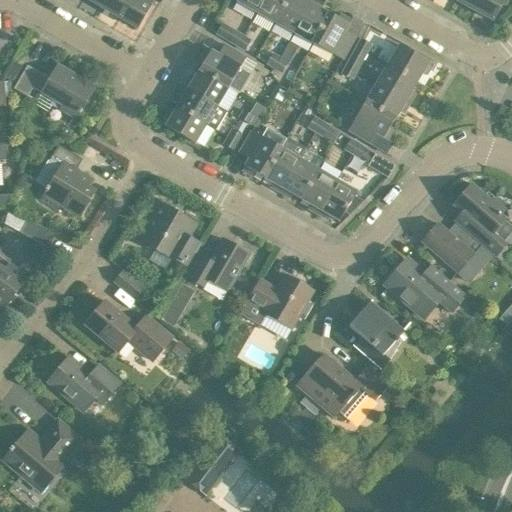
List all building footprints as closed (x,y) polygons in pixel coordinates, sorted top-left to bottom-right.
[(86,0),(102,9),(107,0),(86,0)] [(120,19),(130,0),(107,0),(102,9),(120,19)] [(138,30),(155,1),(155,0),(130,0),(120,19),(138,30)] [(256,13),(263,0),(237,0),(236,2),(256,13)] [(263,0),(256,13),(275,24),(287,0),(263,0)] [(294,34),(312,0),(287,0),(275,24),(294,34)] [(294,34),(313,44),(329,15),(320,10),(323,6),(312,0),(294,34)] [(458,0),(457,3),(475,12),(481,0),(458,0)] [(493,22),(505,1),(505,0),(481,0),(475,12),(493,22)] [(337,19),(329,15),(313,44),(342,61),(355,38),(345,33),(351,21),(340,15),(337,19)] [(229,42),(237,47),(243,37),(235,32),(229,42)] [(250,42),(243,37),(237,47),(245,52),(250,42)] [(367,53),(371,45),(361,40),(357,48),(367,53)] [(204,63),(199,71),(228,88),(239,94),(250,76),(240,69),(246,59),(224,46),(218,56),(206,49),(200,60),(204,63)] [(387,65),(417,83),(422,74),(426,76),(432,66),(399,46),(387,65)] [(356,72),(367,53),(357,48),(346,66),(356,72)] [(266,64),(274,69),(280,59),(272,54),(266,64)] [(282,74),(288,64),(280,59),(274,69),(282,74)] [(7,78),(14,83),(22,68),(16,64),(7,78)] [(411,92),(417,83),(387,65),(376,84),(410,104),(415,95),(411,92)] [(76,120),(93,91),(78,82),(80,79),(58,66),(49,79),(27,66),(14,90),(27,98),(32,89),(62,106),(60,110),(76,120)] [(352,80),(356,72),(346,66),(342,74),(352,80)] [(190,76),(184,87),(217,107),(228,88),(199,71),(194,79),(190,76)] [(376,84),(365,102),(395,120),(400,111),(404,113),(410,104),(376,84)] [(227,112),(217,107),(184,87),(178,97),(182,100),(177,108),(206,125),(216,131),(227,112)] [(389,129),(395,120),(365,102),(348,132),(370,145),(376,135),(387,142),(393,132),(389,129)] [(195,144),(206,125),(177,108),(172,116),(168,113),(161,125),(195,144)] [(248,125),(253,117),(243,111),(238,119),(248,125)] [(308,128),(315,133),(321,123),(313,118),(308,128)] [(321,123),(315,133),(334,144),(339,134),(321,123)] [(232,131),(227,138),(237,144),(242,137),(232,131)] [(264,179),(281,149),(251,132),(239,154),(248,160),(242,171),(252,177),(254,173),(264,179)] [(233,152),(237,144),(227,138),(223,146),(233,152)] [(345,150),(352,155),(358,145),(350,140),(345,150)] [(358,145),(352,155),(360,159),(366,149),(358,145)] [(79,218),(95,192),(87,187),(92,180),(76,171),(82,160),(59,146),(47,165),(46,170),(47,174),(50,178),(53,180),(41,200),(59,211),(61,207),(79,218)] [(281,149),(264,179),(273,184),(271,188),(280,194),(300,160),(281,149)] [(301,200),(318,171),(300,160),(280,194),(289,199),(292,195),(301,200)] [(318,171),(301,200),(310,206),(308,210),(317,215),(337,182),(318,171)] [(337,182),(317,215),(327,221),(329,216),(339,222),(344,214),(354,197),(356,193),(337,182)] [(493,200),(491,202),(471,185),(453,206),(467,218),(459,227),(460,228),(481,246),(494,257),(505,245),(502,242),(511,230),(511,229),(503,221),(504,219),(499,215),(504,209),(493,200)] [(354,197),(344,214),(349,217),(363,203),(354,197)] [(200,246),(188,238),(196,225),(159,204),(138,240),(155,250),(150,260),(164,269),(170,259),(187,269),(200,246)] [(56,235),(28,220),(20,233),(48,249),(56,235)] [(457,273),(481,246),(460,228),(452,237),(437,225),(422,243),(457,273)] [(228,293),(249,255),(222,240),(209,262),(197,255),(184,277),(203,288),(207,281),(228,293)] [(0,307),(3,310),(27,279),(30,281),(35,273),(24,264),(19,271),(0,257),(0,307)] [(450,314),(465,297),(431,268),(423,276),(406,261),(385,285),(424,319),(438,303),(450,314)] [(135,300),(144,290),(123,272),(114,283),(135,300)] [(264,328),(270,317),(291,330),(299,317),(306,305),(313,292),(285,276),(277,290),(259,280),(247,301),(240,314),(264,328)] [(152,362),(172,338),(146,317),(136,329),(105,302),(85,326),(118,353),(128,341),(152,362)] [(383,356),(403,333),(369,303),(349,327),(360,338),(352,347),(381,371),(390,361),(383,356)] [(306,305),(299,317),(306,321),(313,309),(306,305)] [(181,315),(168,308),(161,322),(173,329),(181,315)] [(511,315),(507,311),(499,320),(506,326),(511,319),(511,315)] [(179,343),(172,351),(181,359),(188,351),(179,343)] [(375,402),(390,384),(368,366),(354,382),(322,355),(296,386),(334,418),(339,413),(347,421),(369,397),(375,402)] [(103,404),(120,384),(98,366),(89,376),(67,357),(47,382),(84,413),(96,398),(103,404)] [(62,461),(79,440),(58,422),(40,443),(27,432),(3,461),(41,492),(65,463),(62,461)] [(106,471),(111,464),(95,452),(90,458),(106,471)] [(208,498),(222,479),(201,463),(186,481),(208,498)] [(240,511),(242,510),(243,511),(251,511),(254,510),(255,511),(265,511),(280,495),(252,471),(223,504),(231,511),(240,511)]
